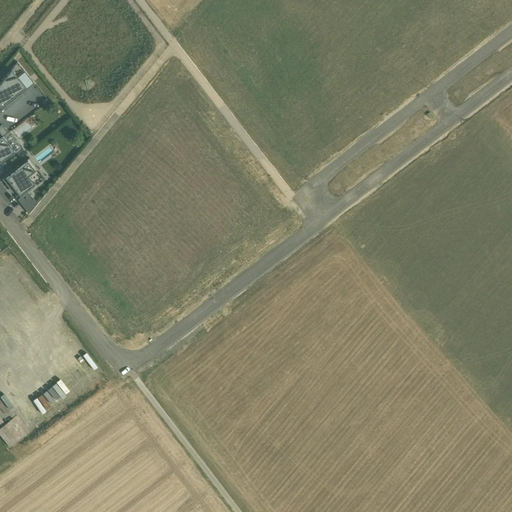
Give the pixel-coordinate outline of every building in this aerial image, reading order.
[(0,113),(35,85),(17,62),(0,83),(0,113)] [(0,139),(3,138),(8,134),(2,126),(0,127),(0,139)] [(467,131),(453,142),(462,154),(473,167),(487,157),(475,141),(468,132),(467,131)] [(0,165),(15,154),(3,138),(0,139),(0,165)] [(440,152),(430,160),(432,162),(433,162),(442,173),(451,166),(440,152)] [(462,154),(458,158),(468,171),(473,167),(462,154)] [(29,192),(37,186),(29,176),(36,171),(28,160),(3,180),(9,188),(12,186),(21,198),(29,192)] [(438,188),(448,181),(442,173),(433,162),(432,162),(413,177),(425,194),(436,186),(438,188)] [(356,234),(372,254),(388,242),(384,236),(402,223),(406,228),(418,219),(397,191),(385,201),(392,210),(374,223),(373,221),(356,234)] [(37,203),(29,192),(21,198),(18,200),(29,214),(37,203)] [(511,262),(511,195),(479,220),(511,262)]
